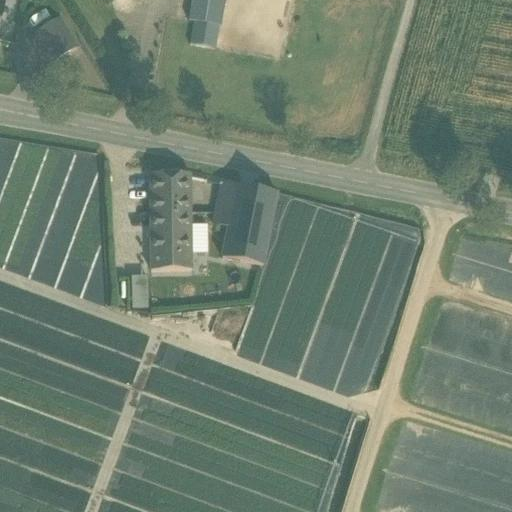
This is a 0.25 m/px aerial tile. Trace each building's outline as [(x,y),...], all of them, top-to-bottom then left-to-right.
[(224,0),(192,0),(188,23),(193,24),(189,45),(214,49),(224,0)] [(58,24),(36,37),(53,65),(75,51),(58,24)] [(190,203),(189,177),(149,178),(149,200),(175,200),(175,203),(190,203)] [(235,189),(220,186),(212,228),(227,230),(235,189)] [(276,196),(235,189),(227,230),(221,261),(262,269),(276,196)] [(175,203),(175,200),(149,200),(150,274),(190,273),(190,203),(175,203)] [(190,273),(150,274),(150,287),(191,286),(190,273)] [(129,278),(129,310),(146,310),(146,278),(129,278)]
